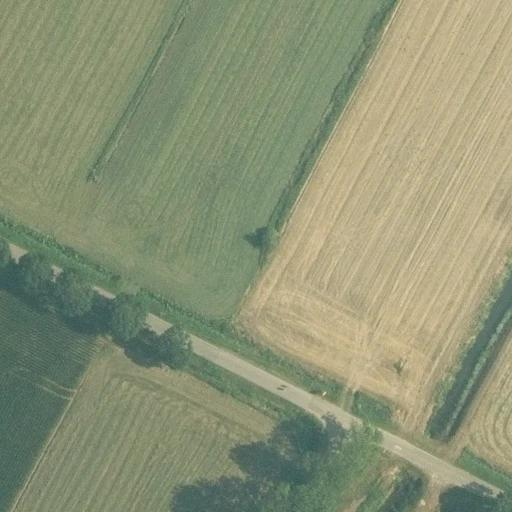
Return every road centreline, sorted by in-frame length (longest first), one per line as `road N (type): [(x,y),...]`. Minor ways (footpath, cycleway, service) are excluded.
road 1 (unclassified): [(343,421),(0,249)]
road 2 (motorway): [(0,239),(206,0)]
road 3 (unclassified): [(511,506),(343,421)]
road 4 (motorway): [(0,137),(86,0)]
